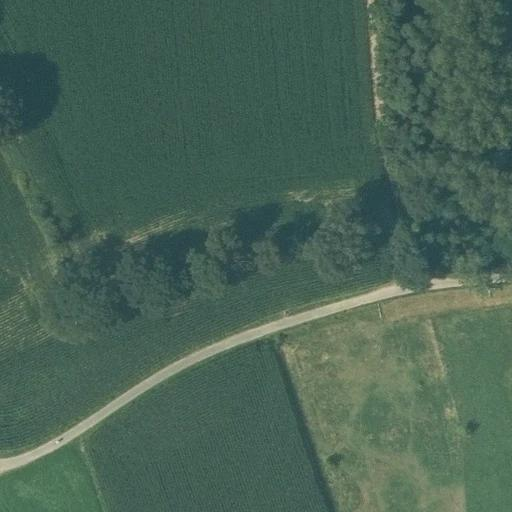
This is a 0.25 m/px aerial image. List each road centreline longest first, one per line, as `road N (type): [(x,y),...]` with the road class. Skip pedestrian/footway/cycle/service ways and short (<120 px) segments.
road 1 (unclassified): [(511,271),(354,296),(216,342),(0,464)]
road 2 (track): [(408,284),(384,126),(372,97),(381,57),(375,0)]
